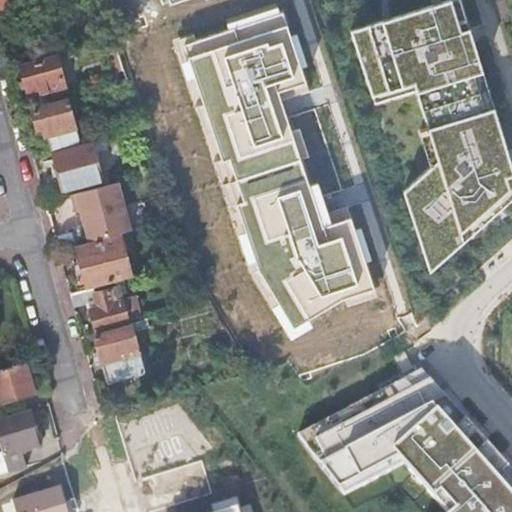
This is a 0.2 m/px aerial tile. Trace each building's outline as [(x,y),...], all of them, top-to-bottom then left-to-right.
[(423,104),(485,85),(474,37),(462,0),(448,0),(349,29),(374,101),(416,86),(423,104)] [(323,227),(278,90),(306,81),(283,12),(185,44),(223,160),(230,158),(245,201),(237,203),(259,269),(294,326),(344,298),(373,287),(350,218),(323,227)] [(58,55),(22,65),(30,95),(65,86),(58,55)] [(403,194),(429,278),(511,198),(511,170),(506,159),(485,85),(423,104),(435,163),(403,194)] [(45,125),(51,150),(79,142),(68,101),(34,109),(39,127),(45,125)] [(93,143),(54,153),(64,188),(102,178),(93,143)] [(74,196),(86,241),(121,232),(130,230),(119,185),(74,196)] [(132,274),(121,232),(86,241),(75,244),(87,286),(132,274)] [(70,292),(73,306),(95,301),(96,308),(90,310),(95,328),(126,320),(116,280),(70,292)] [(130,326),(93,335),(106,383),(143,374),(130,326)] [(0,410),(2,419),(26,412),(22,398),(31,396),(23,366),(0,372),(0,410)] [(511,511),(511,466),(438,382),(426,368),(296,432),(346,494),(400,461),(447,511),(511,511)] [(217,475),(245,457),(202,391),(174,409),(217,475)] [(40,447),(57,446),(55,407),(39,407),(40,447)] [(2,419),(0,419),(0,453),(1,457),(5,473),(24,468),(20,454),(37,448),(27,412),(26,412),(2,419)] [(150,478),(156,495),(181,486),(175,469),(150,478)] [(66,511),(59,487),(13,501),(15,511),(66,511)]
